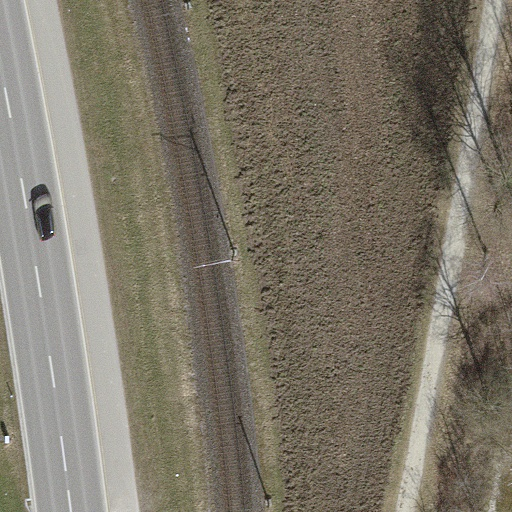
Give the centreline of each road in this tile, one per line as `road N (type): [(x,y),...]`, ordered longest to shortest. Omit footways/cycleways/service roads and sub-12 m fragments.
road 1 (track): [(496,0),(405,511)]
road 2 (primary): [(69,511),(0,62)]
